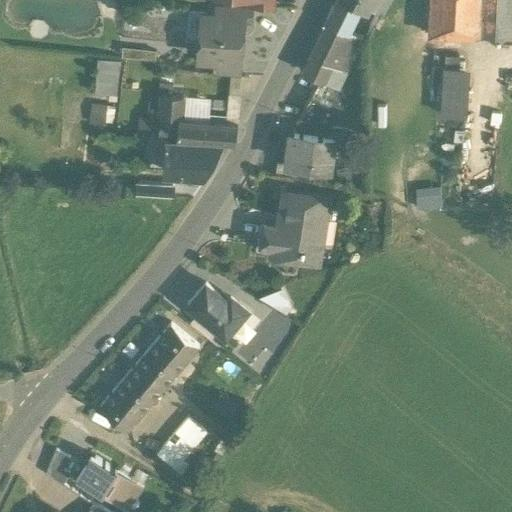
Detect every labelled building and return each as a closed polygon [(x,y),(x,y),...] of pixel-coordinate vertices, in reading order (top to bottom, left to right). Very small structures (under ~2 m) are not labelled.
[(360,7),(345,0),(336,0),(326,20),(348,30),(349,29),(360,7)] [(345,0),(360,7),(365,9),(369,0),(374,0),(385,5),(388,0),(345,0)] [(511,0),(431,0),(430,25),(430,30),(511,33),(511,0)] [(247,5),(216,2),(215,16),(243,18),(243,19),(251,20),(252,5),(247,5)] [(215,16),(202,15),(200,36),(195,40),(195,47),(198,52),(198,56),(216,57),(239,59),(239,58),(243,19),(243,18),(215,16)] [(348,30),(326,20),(301,70),(321,79),(326,82),(348,30)] [(348,30),(326,82),(337,87),(344,71),(339,69),(356,33),(349,29),(348,30)] [(468,114),(471,68),(462,67),(462,55),(449,54),(448,60),(436,59),(435,81),(442,82),(440,112),(468,114)] [(239,59),(216,57),(215,71),(238,74),(240,58),(239,58),(239,59)] [(94,94),(119,95),(121,59),(95,58),(94,94)] [(326,82),(321,79),(301,121),(327,125),(343,90),(337,87),(326,82)] [(172,85),(159,83),(158,93),(162,94),(171,95),(172,85)] [(171,95),(162,94),(161,106),(157,106),(157,113),(160,114),(159,134),(177,135),(180,117),(181,117),(182,96),(171,95)] [(90,103),(89,122),(105,123),(106,103),(90,103)] [(181,117),(180,117),(177,135),(234,140),(237,122),(225,121),(226,114),(210,113),(209,119),(181,117)] [(301,121),(296,120),(294,132),(334,138),(336,126),(327,125),(301,121)] [(294,132),(292,147),(288,146),(285,163),(285,164),(310,167),(311,160),(330,163),(334,138),(294,132)] [(217,140),(167,136),(167,141),(165,141),(165,143),(167,143),(165,162),(169,172),(203,175),(203,167),(210,161),(210,153),(217,148),(217,140)] [(310,167),(285,164),(285,163),(276,162),(275,175),(308,180),(310,167)] [(172,184),(138,182),(137,195),(172,197),(172,184)] [(329,196),(298,191),(298,193),(283,190),(277,225),(266,223),(262,246),(285,250),(284,257),(303,260),(304,247),(320,249),(329,196)] [(226,300),(205,282),(187,304),(198,313),(225,337),(248,310),(230,295),(226,300)] [(225,337),(198,313),(189,323),(217,346),(225,337)] [(199,347),(171,323),(147,351),(175,375),(199,347)] [(175,375),(147,351),(123,378),(152,402),(175,375)] [(123,378),(99,407),(127,431),(152,402),(123,378)] [(202,436),(185,422),(178,430),(195,444),(202,436)] [(195,444),(178,430),(171,438),(172,438),(187,451),(188,452),(195,444)] [(187,451),(172,438),(164,447),(180,460),(187,451)] [(180,460),(164,447),(157,456),(180,475),(187,466),(180,460)] [(70,458),(56,450),(46,473),(62,485),(70,473),(63,469),(70,458)] [(136,484),(95,457),(80,480),(121,507),(136,484)]
